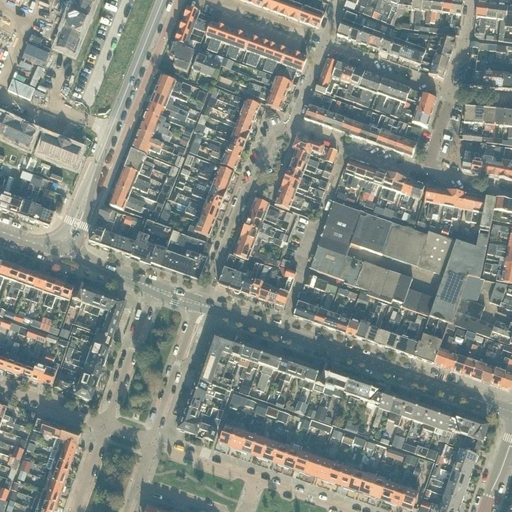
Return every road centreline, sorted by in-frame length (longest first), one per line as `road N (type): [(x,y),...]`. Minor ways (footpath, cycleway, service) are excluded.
road 1 (tertiary): [(511,412),(202,304)]
road 2 (residential): [(202,304),(274,129),(293,125)]
road 3 (tertiary): [(163,0),(98,163)]
road 4 (residential): [(151,286),(104,423)]
road 5 (residential): [(155,439),(202,304)]
road 6 (residential): [(67,128),(121,0)]
road 7 (residential): [(452,90),(411,84),(325,45)]
